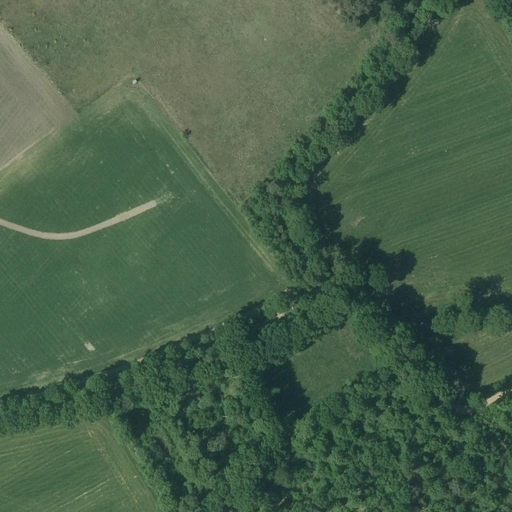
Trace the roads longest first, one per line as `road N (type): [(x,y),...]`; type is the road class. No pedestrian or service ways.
road 1 (track): [(336,286),(140,379),(0,419)]
road 2 (track): [(511,391),(454,415),(404,360),(359,291),(336,286)]
road 3 (track): [(454,415),(330,511)]
